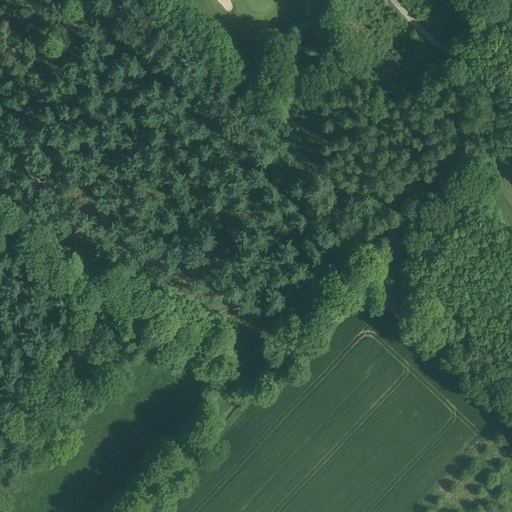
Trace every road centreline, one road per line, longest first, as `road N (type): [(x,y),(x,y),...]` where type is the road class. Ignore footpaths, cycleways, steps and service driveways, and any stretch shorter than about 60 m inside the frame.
road 1 (track): [(389,269),(89,0)]
road 2 (track): [(389,269),(306,331),(138,511)]
